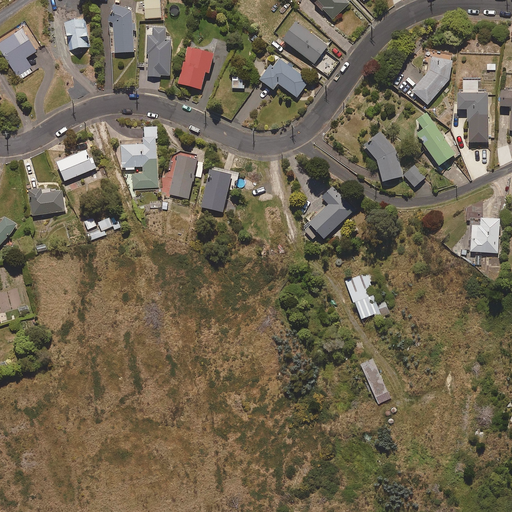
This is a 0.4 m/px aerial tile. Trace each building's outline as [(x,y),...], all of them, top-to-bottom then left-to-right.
[(160,0),(155,0),(145,1),(146,19),(162,18),(160,0)] [(347,0),(318,0),(325,8),(324,9),(334,20),(351,4),(347,0)] [(116,5),(109,22),(114,24),(115,53),(135,52),(133,30),(137,30),(136,24),(134,24),(133,11),(116,5)] [(85,19),(65,23),(70,50),(90,46),(85,19)] [(297,21),(284,40),(316,64),(330,46),(297,21)] [(24,29),(0,43),(0,48),(17,77),(32,68),(26,59),(38,51),(24,29)] [(166,32),(152,32),(152,39),(148,39),(147,79),(160,80),(160,77),(170,78),(171,44),(166,44),(166,32)] [(215,54),(189,48),(180,85),(203,90),(207,73),(211,74),(215,54)] [(431,71),(413,92),(428,105),(451,81),(454,62),(434,58),(431,71)] [(272,66),(262,81),(275,90),(280,83),(298,96),(310,80),(294,69),(296,66),(291,62),(289,64),(282,59),(275,68),(272,66)] [(243,77),(233,77),(232,89),(245,89),(245,86),(243,86),(243,77)] [(511,123),(511,132),(511,131),(511,91),(504,91),(503,107),(511,107),(511,123)] [(460,94),(459,110),(469,110),(469,122),(471,122),(471,143),(491,143),(491,94),(460,94)] [(419,135),(441,167),(458,155),(429,114),(419,121),(426,130),(419,135)] [(144,174),(133,175),(133,189),(160,188),(157,139),(159,139),(159,127),(145,128),(145,138),(144,138),(144,144),(122,145),(123,168),(127,168),(127,170),(135,170),(135,168),(144,167),(144,174)] [(383,132),(366,147),(378,161),(384,183),(404,177),(397,150),(383,132)] [(88,151),(58,163),(65,182),(98,169),(94,158),(91,159),(88,151)] [(180,155),(169,194),(189,199),(199,161),(180,155)] [(415,165),(404,174),(415,187),(426,178),(415,165)] [(210,169),(201,207),(224,212),(229,189),(236,191),(238,182),(233,181),(235,175),(210,169)] [(330,206),(310,225),(325,240),(356,210),(335,188),(324,198),(330,206)] [(43,190),(30,192),(33,216),(66,211),(63,191),(44,194),(43,190)] [(98,226),(87,231),(91,240),(106,233),(104,229),(113,225),(115,230),(121,227),(116,215),(110,217),(110,216),(96,222),(98,226)] [(98,226),(96,222),(94,217),(83,221),(87,231),(98,226)] [(0,245),(11,234),(17,224),(6,218),(3,222),(0,225),(0,245)] [(483,227),(473,226),(472,252),(499,254),(502,220),(484,219),(483,227)] [(366,274),(346,282),(362,321),(382,312),(366,274)] [(18,306),(20,314),(29,313),(27,304),(18,306)] [(372,358),(360,364),(379,404),(391,399),(372,358)]
